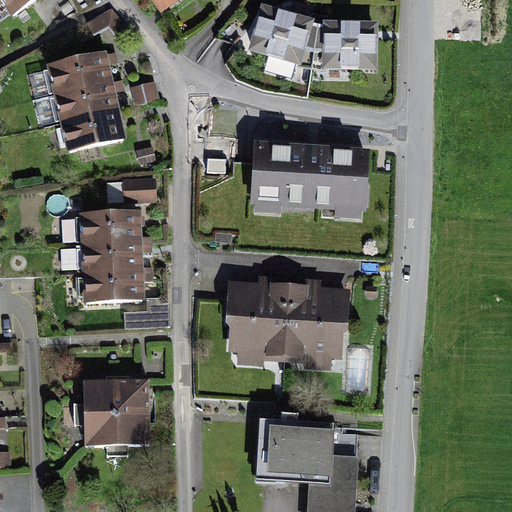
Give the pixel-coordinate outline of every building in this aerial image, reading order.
[(0,0),(0,1),(8,13),(26,0),(0,0)] [(156,0),(166,12),(183,0),(156,0)] [(318,26),(266,10),(252,53),(314,67),(318,26)] [(374,29),(320,27),(315,68),(375,71),(374,29)] [(104,56),(51,69),(73,153),(125,140),(104,56)] [(380,156),(265,151),(263,208),(377,213),(380,156)] [(126,201),(158,200),(157,180),(125,182),(126,201)] [(137,215),(76,218),(79,305),(141,302),(137,215)] [(356,293),(241,285),(235,363),(351,371),(356,293)] [(152,383),(90,386),(93,446),(155,443),(152,383)] [(365,511),(371,437),(277,431),(273,482),(317,485),(315,511),(365,511)]
